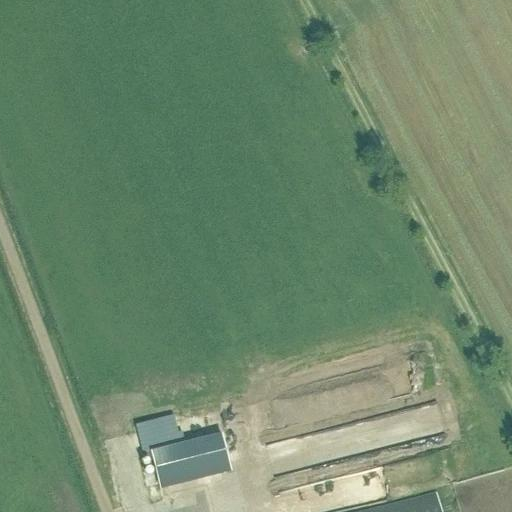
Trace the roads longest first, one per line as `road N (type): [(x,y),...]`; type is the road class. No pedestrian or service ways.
road 1 (track): [(511,411),(299,0)]
road 2 (track): [(0,229),(106,511)]
